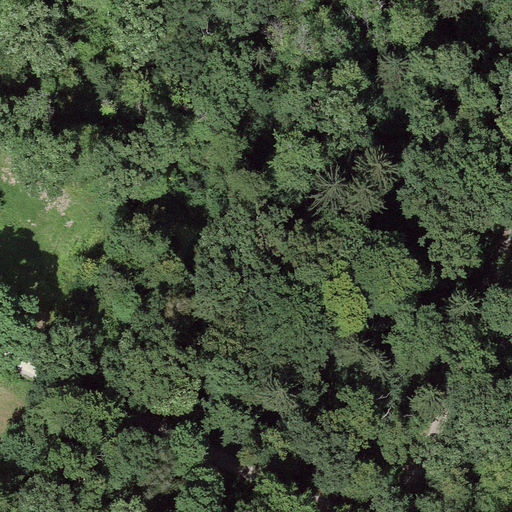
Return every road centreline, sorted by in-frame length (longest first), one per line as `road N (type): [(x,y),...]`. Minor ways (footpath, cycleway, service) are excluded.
road 1 (track): [(0,350),(341,511)]
road 2 (track): [(390,511),(511,232)]
